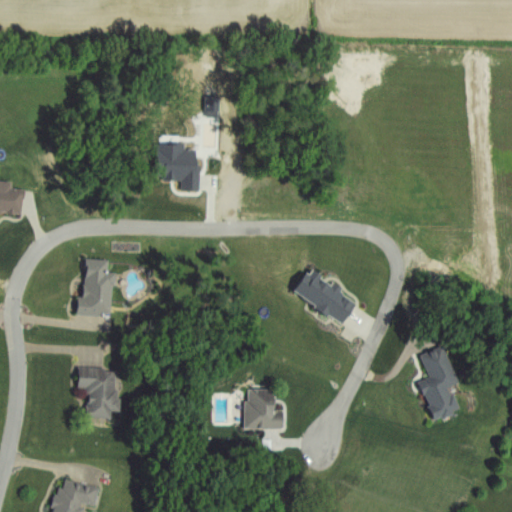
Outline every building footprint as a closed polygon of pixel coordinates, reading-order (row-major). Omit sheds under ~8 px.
[(198,190),(197,164),(194,164),(193,149),(182,149),(182,143),(152,144),(153,179),(179,178),(179,191),(198,190)] [(0,213),(19,215),(22,189),(8,188),(9,182),(0,181),(0,213)] [(106,260),(83,258),(81,290),(75,289),(74,314),(110,316),(113,273),(106,272),(106,260)] [(289,295),(341,322),(352,301),(337,293),(340,288),(302,269),(289,295)] [(417,358),(426,378),(413,383),(430,421),(456,410),(446,387),(455,383),(440,348),(417,358)] [(73,378),(73,386),(84,386),(85,419),(108,417),(108,412),(116,411),(114,376),(73,378)] [(283,429),(282,410),(266,411),(265,391),(242,392),(243,430),(283,429)] [(98,488),(58,478),(49,511),(84,511),(86,504),(94,506),(98,488)]
